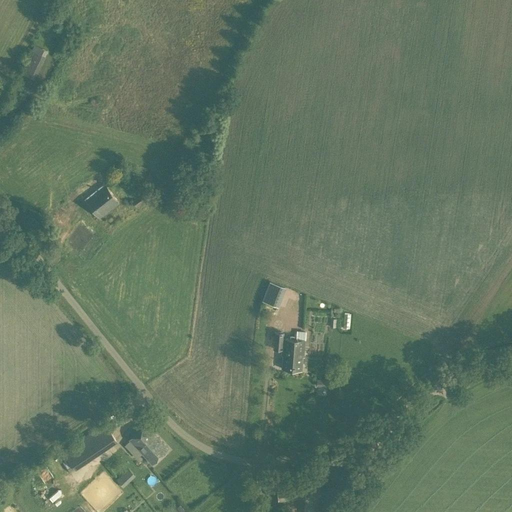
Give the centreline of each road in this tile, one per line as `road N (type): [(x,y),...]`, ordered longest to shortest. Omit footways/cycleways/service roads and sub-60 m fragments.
road 1 (unclassified): [(511,355),(303,455),(229,459),(173,425),(0,210)]
road 2 (unknown): [(257,463),(268,317)]
road 3 (track): [(328,511),(403,410)]
